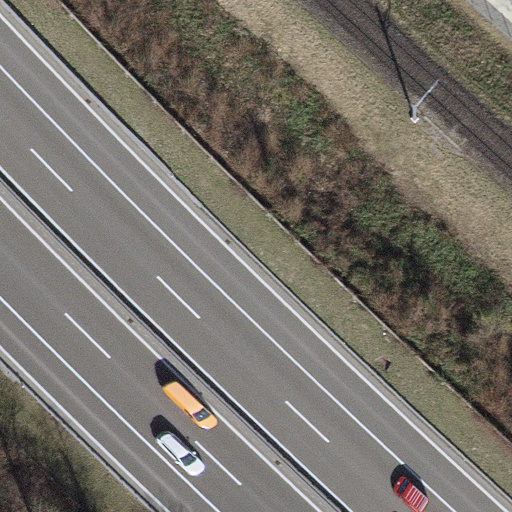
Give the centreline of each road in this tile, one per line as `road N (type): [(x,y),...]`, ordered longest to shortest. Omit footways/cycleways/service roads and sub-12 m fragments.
road 1 (motorway): [(430,511),(0,89)]
road 2 (motorway): [(0,270),(246,511)]
